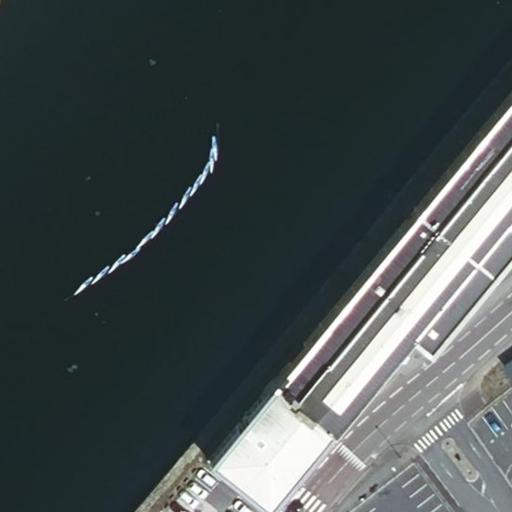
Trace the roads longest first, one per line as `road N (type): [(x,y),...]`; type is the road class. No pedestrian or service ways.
road 1 (unknown): [(511,65),(130,511)]
road 2 (tertiary): [(511,318),(305,511)]
